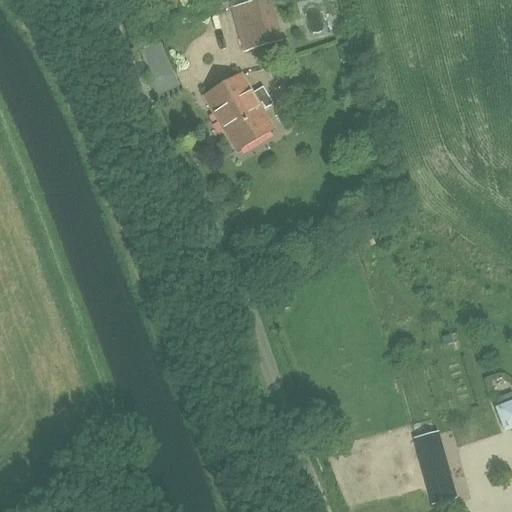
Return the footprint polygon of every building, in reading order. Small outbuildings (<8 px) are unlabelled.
[(204,17),(199,0),(154,0),(163,29),(204,17)] [(271,0),(261,0),(232,7),(233,9),(231,9),(242,53),(282,43),(271,0)] [(331,34),(331,22),(316,22),(317,35),(331,34)] [(342,64),(358,59),(353,43),(337,48),(342,64)] [(273,131),(262,111),(272,104),(263,88),(252,94),(241,75),(203,97),(235,153),(273,131)] [(494,400),(505,428),(511,424),(511,396),(511,394),(494,400)] [(422,467),(431,505),(453,500),(443,462),(422,467)]
